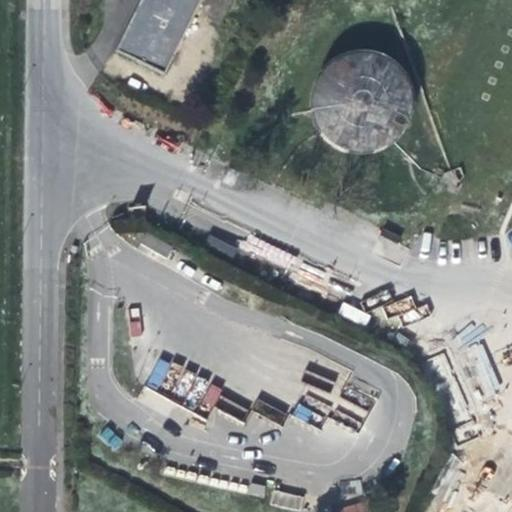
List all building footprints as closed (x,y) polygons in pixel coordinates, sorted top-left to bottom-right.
[(166,77),(203,0),(141,0),(116,53),(166,77)] [(493,26),(483,21),(481,20),(470,17),(462,17),(454,18),(443,21),(434,27),(426,34),(421,41),(417,49),(414,60),(413,71),(415,82),(418,87),(422,94),(427,101),(433,107),(444,113),(455,116),(463,117),(472,116),(483,113),(493,108),(499,102),(504,96),(509,87),(511,77),(511,55),(510,48),(506,41),(499,32),(493,26)] [(378,69),(370,65),(368,63),(359,61),(348,59),(337,60),(329,62),(319,68),(312,73),(306,80),(301,89),(299,97),(297,105),(298,116),(300,127),(306,137),(311,143),(320,151),(327,154),(337,158),(348,159),(356,158),(366,155),(378,148),(384,142),(389,135),(392,130),(395,122),(397,111),(396,100),(395,95),(390,84),(384,75),(378,69)] [(207,163),(196,157),(190,171),(201,176),(207,163)] [(206,238),(177,224),(172,233),(202,247),(206,238)] [(139,253),(157,263),(164,251),(145,242),(139,253)] [(343,304),(340,310),(357,319),(360,313),(343,304)] [(210,407),(217,380),(154,363),(147,389),(210,407)]
